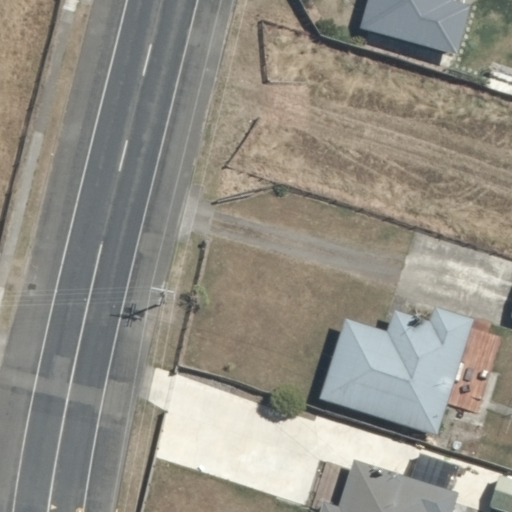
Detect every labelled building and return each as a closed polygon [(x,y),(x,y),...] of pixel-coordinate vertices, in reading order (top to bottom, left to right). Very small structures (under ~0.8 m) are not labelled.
[(365,0),(358,32),(451,54),(462,8),(456,6),(457,0),(365,0)] [(464,324),(392,303),(382,338),(338,325),(315,401),(431,435),(464,324)] [(484,423),(449,412),(439,447),(474,457),(484,423)] [(441,511),(457,464),(417,451),(407,481),(333,457),(314,511),(441,511)] [(511,511),(511,474),(496,469),(482,509),(492,511),(511,511)]
